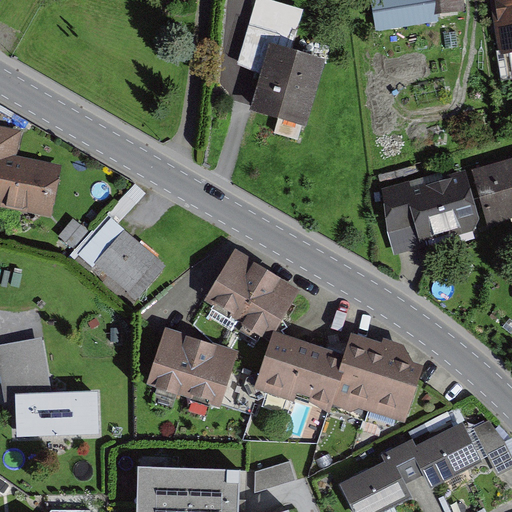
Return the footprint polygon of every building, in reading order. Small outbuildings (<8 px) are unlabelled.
[(0,0),(0,17),(9,0),(0,0)] [(469,0),(412,0),(414,5),(424,4),(425,20),(471,15),(469,0)] [(511,0),(498,0),(507,57),(511,56),(511,0)] [(244,69),(270,77),(259,115),(315,131),(335,63),(329,61),(333,45),(309,38),(304,54),(285,49),(294,20),(267,12),(262,29),(256,28),(244,69)] [(0,126),(0,207),(58,220),(70,166),(24,157),(29,133),(0,126)] [(511,163),(480,172),(495,228),(511,222),(511,163)] [(422,166),(383,176),(404,257),(417,253),(433,249),(432,246),(484,233),(487,222),(474,173),(451,179),(450,175),(426,181),(422,166)] [(81,220),(65,237),(79,249),(94,232),(81,220)] [(129,230),(118,221),(83,263),(137,308),(172,266),(129,230)] [(244,252),(212,306),(279,345),(284,336),(310,291),(244,252)] [(196,337),(174,331),(156,388),(166,391),(165,394),(188,401),(189,398),(228,410),(246,353),(196,337)] [(353,360),(284,336),(265,392),(304,405),(307,398),(361,416),(364,408),(416,426),(435,368),(413,361),(416,350),(392,342),(391,346),(361,336),(353,360)] [(10,401),(24,399),(25,436),(108,434),(107,393),(58,394),(49,341),(26,345),(2,349),(10,401)] [(348,487),(360,511),(401,511),(422,502),(415,488),(433,478),(440,492),(492,467),(490,462),(495,459),(504,478),(511,473),(511,439),(498,423),(477,433),(473,426),(426,450),(422,442),(390,458),(394,465),(348,487)] [(294,461),(255,468),(259,488),(298,482),(294,461)] [(302,511),(298,511),(250,511),(251,472),(150,467),(148,511),(302,511)]
